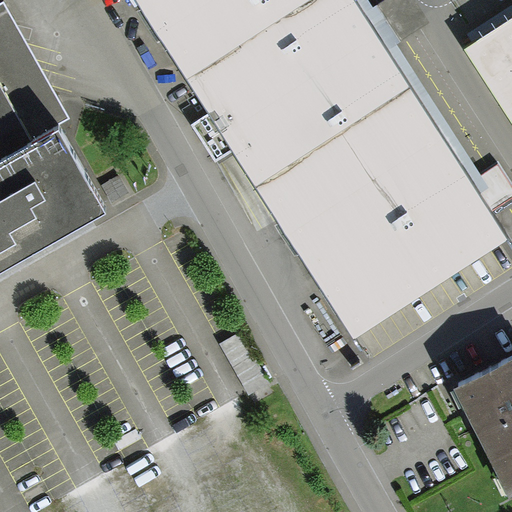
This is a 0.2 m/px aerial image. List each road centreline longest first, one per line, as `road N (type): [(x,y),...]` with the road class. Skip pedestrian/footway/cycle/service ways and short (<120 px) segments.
road 1 (residential): [(323,414),(157,120),(77,0)]
road 2 (residential): [(323,414),(511,292)]
road 3 (unknown): [(191,181),(0,296)]
